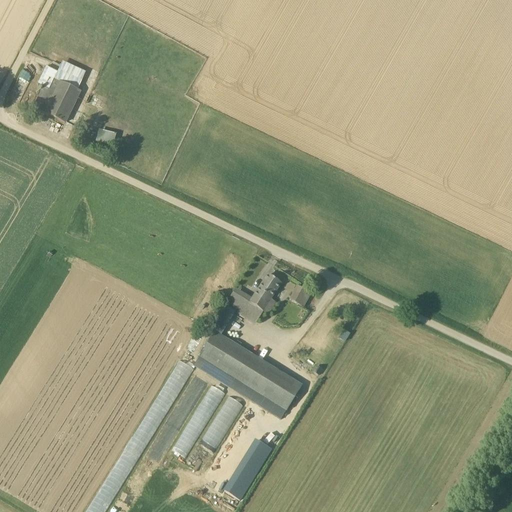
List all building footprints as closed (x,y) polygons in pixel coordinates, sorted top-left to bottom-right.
[(49,90),(54,80),(58,73),(46,68),(38,85),(43,87),(49,90)] [(80,92),(54,80),(49,90),(43,87),(33,108),(65,123),(69,114),(80,92)] [(114,134),(97,129),(93,144),(110,149),(114,134)] [(270,300),(280,284),(267,276),(251,301),(245,297),(244,298),(243,297),(235,311),(255,323),(262,312),(268,316),(270,312),(276,303),(270,300)] [(310,294),(297,287),(289,301),(303,308),(310,294)] [(214,333),(199,356),(286,410),(300,387),(214,333)] [(174,385),(172,389),(179,392),(192,370),(178,362),(166,382),(169,384),(170,382),(174,385)] [(174,449),(187,456),(213,410),(214,411),(224,394),(210,386),(174,449)] [(225,397),(202,443),(218,451),(240,404),(225,397)] [(222,483),(257,416),(243,409),(208,476),(222,483)] [(219,491),(238,502),(269,450),(250,439),(219,491)] [(195,461),(201,449),(195,446),(189,459),(195,461)]
